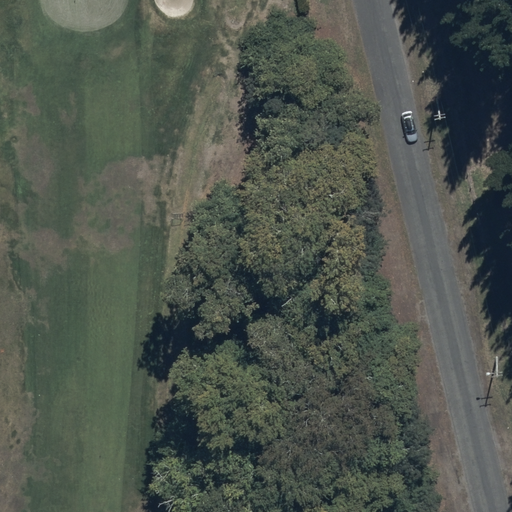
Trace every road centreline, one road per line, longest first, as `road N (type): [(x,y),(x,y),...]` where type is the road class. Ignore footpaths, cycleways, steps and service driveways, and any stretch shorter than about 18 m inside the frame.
road 1 (residential): [(491,511),(369,0)]
road 2 (unknown): [(468,0),(511,167)]
